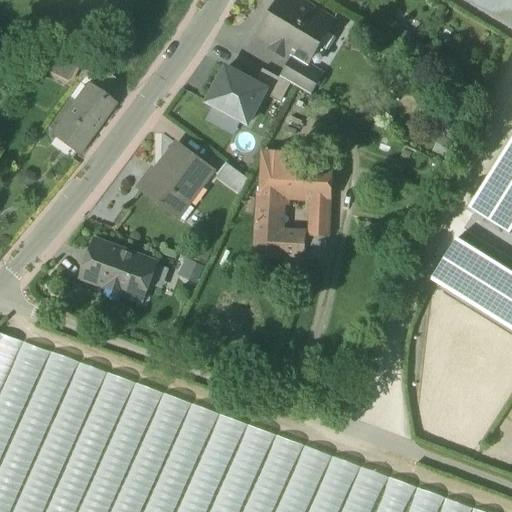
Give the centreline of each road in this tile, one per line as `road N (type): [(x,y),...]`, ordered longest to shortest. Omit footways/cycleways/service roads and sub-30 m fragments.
road 1 (track): [(0,307),(511,492)]
road 2 (residential): [(0,287),(125,132),(217,0)]
